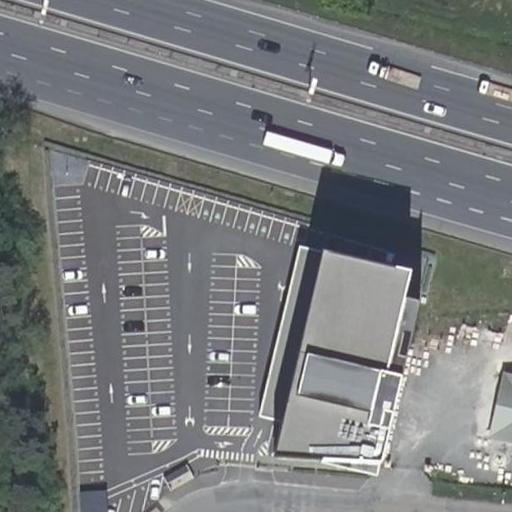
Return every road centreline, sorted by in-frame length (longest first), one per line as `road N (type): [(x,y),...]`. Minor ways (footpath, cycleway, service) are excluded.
road 1 (motorway): [(0,44),(511,192)]
road 2 (motorway): [(511,117),(113,0)]
road 3 (unclassified): [(204,511),(267,497),(471,511)]
road 4 (unknown): [(460,511),(447,359),(478,339),(511,338)]
